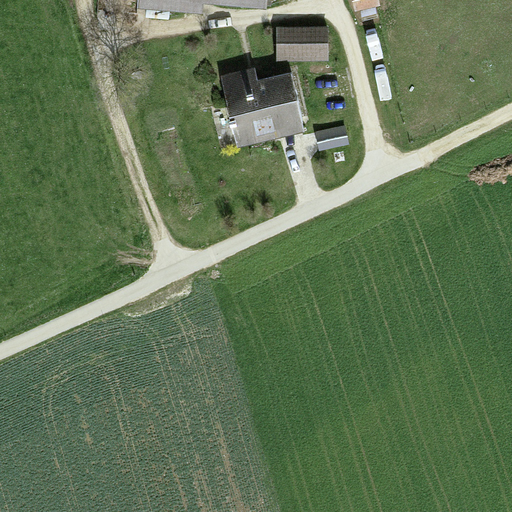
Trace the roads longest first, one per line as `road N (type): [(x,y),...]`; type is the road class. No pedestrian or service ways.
road 1 (track): [(511,116),(0,355)]
road 2 (track): [(80,0),(136,185),(176,274)]
